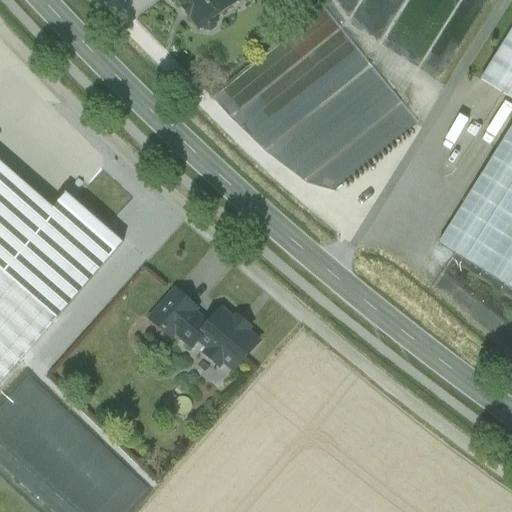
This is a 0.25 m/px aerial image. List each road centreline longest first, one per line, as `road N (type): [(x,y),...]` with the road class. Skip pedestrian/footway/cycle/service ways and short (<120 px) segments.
road 1 (track): [(0,32),(284,305),(511,475)]
road 2 (secondary): [(41,0),(331,276),(511,413)]
road 3 (track): [(509,0),(315,299)]
